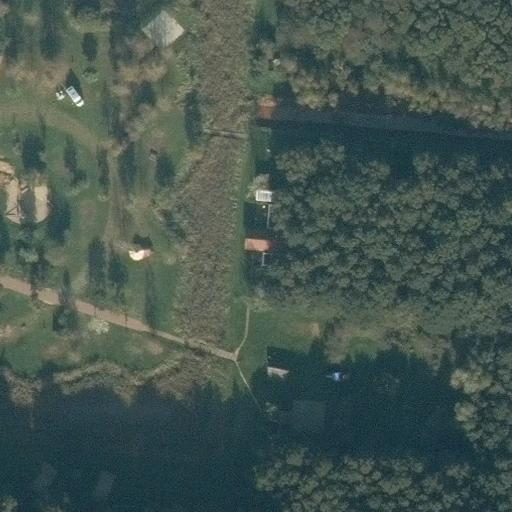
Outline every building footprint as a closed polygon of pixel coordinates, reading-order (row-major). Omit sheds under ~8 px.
[(175,28),(173,24),(169,21),(165,19),(161,19),(157,20),(153,22),(151,25),(149,28),(148,33),(149,37),(151,41),(155,44),(159,46),(164,46),(168,44),(172,42),(174,38),(175,33),(175,28)] [(287,254),(288,232),(273,231),(273,230),(280,231),(282,206),(275,205),(275,202),(280,203),(281,192),(257,190),(257,201),(270,202),(270,205),(269,205),(268,231),(247,230),(245,250),(264,251),(263,267),(280,268),(281,253),(287,254)] [(289,361),(271,357),(266,380),(285,383),(289,361)] [(320,426),(322,422),(322,418),(321,414),(319,410),(316,408),(313,406),(309,406),(305,407),(302,408),(299,412),(297,416),(297,420),(298,424),(301,428),(304,430),(308,431),(313,431),(317,429),(320,426)] [(291,437),(268,436),(268,446),(291,448),(291,437)] [(46,488),(71,489),(72,475),(47,474),(46,488)] [(93,492),(113,493),(114,479),(94,478),(93,492)]
